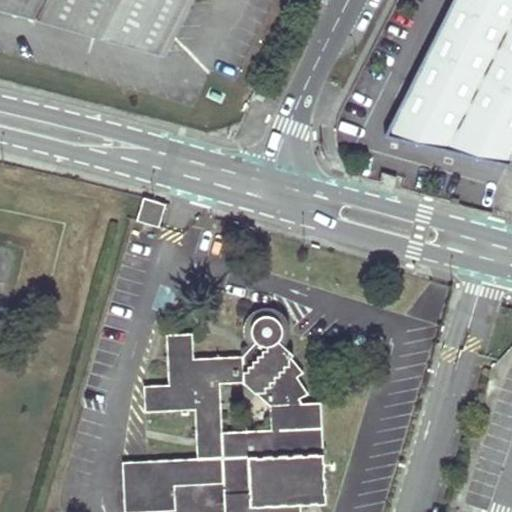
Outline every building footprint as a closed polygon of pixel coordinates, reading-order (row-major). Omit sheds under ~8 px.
[(0,0),(0,8),(164,54),(191,0),(0,0)] [(511,0),(453,0),(386,135),(509,164),(511,158),(511,0)] [(396,187),(400,177),(383,172),(380,183),(396,187)] [(159,226),(165,205),(145,199),(139,220),(159,226)] [(246,333),(248,338),(252,345),(240,357),(193,360),(192,334),(167,336),(170,386),(145,387),(145,412),(195,410),(197,460),(123,463),(125,511),(149,511),(174,511),(174,486),(224,483),(225,511),(299,511),(300,505),(326,503),(321,404),(303,405),(299,399),(307,394),(297,378),(303,373),(290,358),(294,354),(284,346),(288,342),(291,333),(290,325),(288,320),(285,314),(281,311),(275,309),(272,308),(264,308),(258,311),(253,314),(251,316),(248,321),(247,324),(246,333)]
